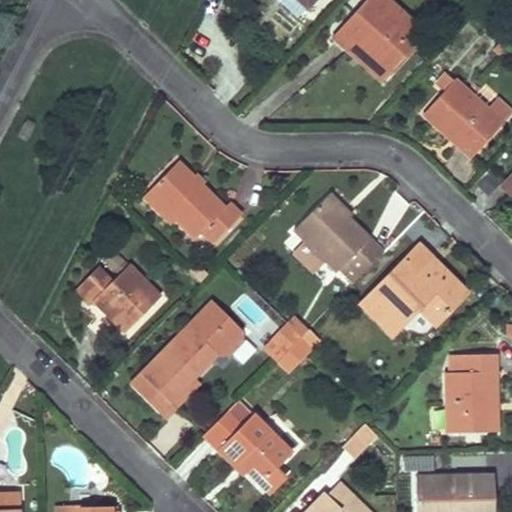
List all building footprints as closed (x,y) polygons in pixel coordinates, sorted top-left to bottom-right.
[(387,73),(423,33),(386,0),(367,0),(340,31),(387,73)] [(387,73),(340,31),(333,39),(380,81),(387,73)] [(452,81),(422,113),(452,141),(459,133),(477,150),(511,112),(496,98),(485,110),(452,81)] [(470,157),(477,150),(459,133),(452,141),(470,157)] [(176,162),(146,192),(174,219),(194,238),(201,231),(213,242),(238,216),(226,204),(222,208),(176,162)] [(499,185),(502,182),(487,168),(476,181),(491,194),(499,185)] [(511,170),(502,182),(499,185),(511,195),(511,193),(511,170)] [(174,219),(146,192),(141,197),(170,224),(174,219)] [(343,209),(327,193),(292,230),(303,241),(323,261),(335,272),(338,269),(352,283),(382,252),(347,218),(340,212),(343,209)] [(340,212),(347,218),(350,216),(343,209),(340,212)] [(323,261),(303,241),(292,252),(312,272),(323,261)] [(417,245),(360,303),(391,334),(417,308),(434,324),(465,293),(450,278),(446,282),(427,262),(430,259),(417,245)] [(159,297),(127,264),(109,282),(95,267),(73,289),(88,305),(92,300),(96,297),(112,314),(109,317),(123,332),(159,297)] [(112,314),(96,297),(92,300),(109,317),(112,314)] [(240,329),(211,300),(128,385),(157,413),(192,377),(216,353),(228,353),(240,341),(240,329)] [(287,324),(299,337),(307,329),(294,317),(287,324)] [(262,349),(274,361),(299,337),(287,324),(262,349)] [(307,329),(299,337),(310,347),(318,339),(307,329)] [(230,352),(240,362),(256,348),(246,337),(230,352)] [(274,361),(285,372),(310,347),(299,337),(274,361)] [(444,372),(446,433),(497,431),(497,409),(491,409),(490,372),(496,372),(495,354),(449,355),(450,372),(444,372)] [(192,377),(157,413),(163,419),(198,383),(192,377)] [(274,469),(290,452),(237,399),(233,404),(208,429),(223,443),(226,439),(251,465),(265,478),(274,469)] [(358,428),(370,439),(374,434),(363,423),(358,428)] [(370,439),(358,428),(342,445),(354,456),(370,439)] [(251,465),(226,439),(223,443),(248,468),(251,465)] [(283,477),(274,469),(265,478),(259,484),(268,493),(283,477)] [(493,511),(492,475),(414,476),(414,511),(493,511)] [(368,511),(341,485),(328,498),(324,494),(305,511),(368,511)] [(0,491),(0,511),(17,511),(17,491),(0,491)]
